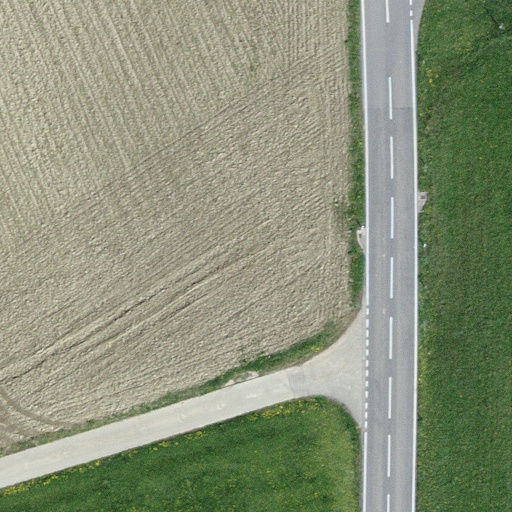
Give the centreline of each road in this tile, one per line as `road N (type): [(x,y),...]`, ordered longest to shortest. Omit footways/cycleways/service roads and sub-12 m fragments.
road 1 (tertiary): [(385,0),(384,511)]
road 2 (track): [(387,361),(0,474)]
